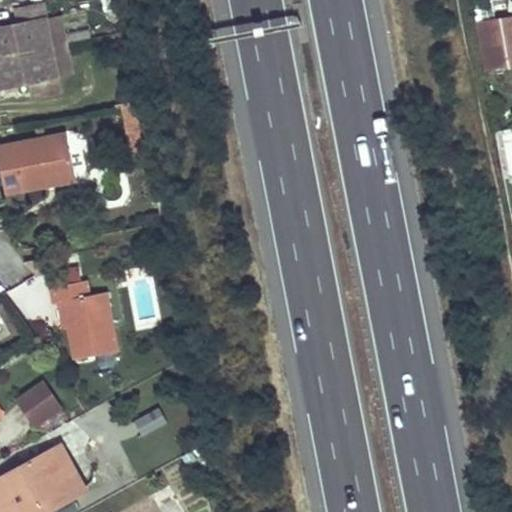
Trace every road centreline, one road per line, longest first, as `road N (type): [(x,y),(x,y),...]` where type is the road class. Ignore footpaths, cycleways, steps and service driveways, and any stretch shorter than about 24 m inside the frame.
road 1 (motorway): [(257,0),(356,511)]
road 2 (motorway): [(436,511),(338,0)]
